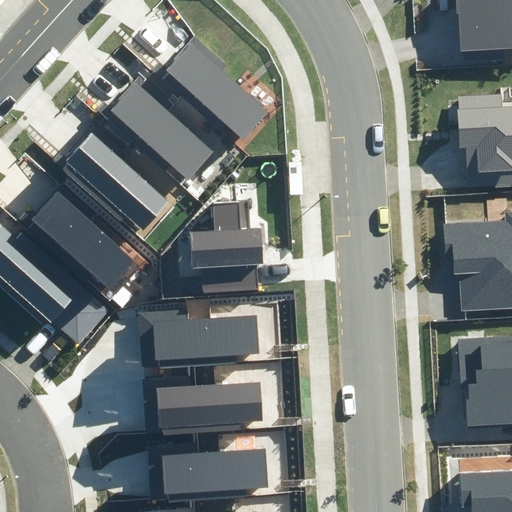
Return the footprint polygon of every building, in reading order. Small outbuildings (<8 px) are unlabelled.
[(511,0),(456,0),(457,14),(459,14),(461,49),(511,46),(511,0)] [(193,36),(163,72),(245,139),(270,109),(222,71),(228,64),(193,36)] [(142,75),(110,111),(186,179),(212,151),(167,110),(174,103),(142,75)] [(468,187),(511,184),(511,107),(503,108),(502,94),(458,97),(461,144),(466,144),(468,187)] [(96,126),(60,167),(126,224),(129,219),(142,230),(167,201),(122,163),(129,154),(96,126)] [(17,217),(101,290),(106,285),(109,288),(135,259),(93,222),(98,216),(62,185),(32,219),(23,210),(17,217)] [(205,293),(258,290),(256,264),(264,264),(261,228),(241,230),(239,202),(214,204),(216,231),(190,233),(193,268),(203,268),(205,293)] [(511,210),(504,211),(504,220),(445,222),(447,261),(455,260),(456,274),(459,274),(461,310),(511,307),(511,210)] [(54,321),(79,343),(109,308),(21,233),(17,237),(0,223),(0,285),(49,327),(54,321)] [(190,309),(139,312),(143,361),(160,360),(161,367),(238,362),(237,354),(260,352),(257,314),(190,319),(190,309)] [(467,428),(511,425),(511,335),(456,339),(459,387),(468,386),(469,398),(465,399),(467,428)] [(193,375),(143,379),(146,427),(164,426),(165,433),(241,428),(241,420),(264,418),(261,380),(194,385),(193,375)] [(198,444),(148,448),(151,497),(169,495),(169,503),(246,497),(245,489),(268,488),(265,450),(198,454),(198,444)] [(511,511),(511,469),(460,472),(461,507),(473,506),(472,511),(511,511)]
